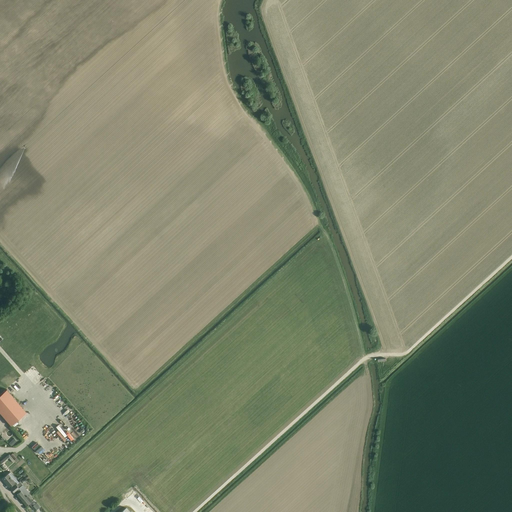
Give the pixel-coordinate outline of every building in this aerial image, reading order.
[(0,412),(11,426),(27,412),(7,389),(0,394),(0,412)] [(17,455),(14,453),(13,454),(13,453),(11,455),(15,459),(14,460),(9,454),(0,461),(2,464),(0,465),(3,468),(4,469),(6,468),(5,467),(2,463),(8,458),(12,462),(12,461),(13,463),(15,461),(16,463),(19,461),(16,457),(17,455)] [(10,472),(2,479),(9,487),(10,485),(12,488),(16,485),(19,482),(10,472)] [(19,488),(16,490),(19,493),(17,495),(21,500),(27,495),(28,494),(29,494),(30,493),(24,486),(23,485),(19,488)] [(27,495),(21,500),(26,505),(29,503),(32,506),(32,507),(35,511),(37,509),(38,508),(34,504),(35,503),(33,500),(32,501),(30,499),(31,498),(28,494),(27,495)]
